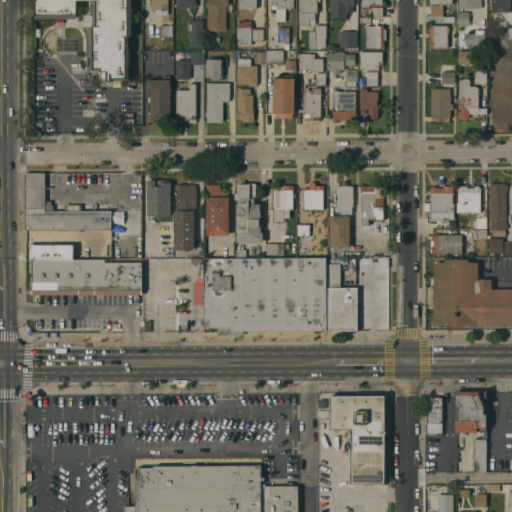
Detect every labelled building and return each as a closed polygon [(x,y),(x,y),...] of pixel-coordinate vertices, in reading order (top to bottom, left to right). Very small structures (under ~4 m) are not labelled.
[(131,0),(132,36),(128,36),(129,78),(110,79),(110,81),(101,81),(101,78),(97,78),(97,68),(89,68),(88,26),(93,26),(92,0),(77,0),(77,18),(34,18),(34,1),(36,1),(36,0),(131,0)] [(167,0),(168,10),(151,10),(151,0),(167,0)] [(225,30),(207,30),(207,0),(228,0),(228,5),(225,5),(225,30)] [(239,8),(239,0),(256,0),(256,8),(239,8)] [(293,0),(293,8),(271,9),(271,5),(270,5),(270,0),(293,0)] [(316,0),(317,12),(315,12),(315,24),(308,24),(308,25),(300,25),(299,0),(316,0)] [(353,0),(353,6),(352,6),(352,10),(346,10),(346,17),(329,17),(329,0),(353,0)] [(382,0),(382,4),(369,4),(369,7),(368,7),(368,9),(366,9),(366,7),(361,7),(361,0),(382,0)] [(458,8),(458,0),(481,0),(481,8),(458,8)] [(509,0),(509,12),(491,12),(491,5),(490,5),(490,1),(491,1),(491,0),(509,0)] [(431,15),(431,6),(442,6),(442,15),(431,15)] [(382,16),(371,16),(371,7),(382,7),(382,16)] [(469,25),(456,25),(457,11),(469,11),(469,25)] [(202,29),(195,29),(195,37),(202,38),(202,45),(189,45),(189,40),(187,40),(187,30),(191,31),(191,19),(202,19),(202,29)] [(263,40),(251,40),(251,44),(244,44),(244,43),(239,43),(239,37),(236,37),(236,22),(242,22),(242,21),(251,21),(251,28),(263,28),(263,40)] [(159,36),(158,25),(172,25),(172,36),(159,36)] [(326,37),(325,37),(325,47),(326,47),(326,49),(320,49),(320,47),(308,47),(308,31),(315,31),(315,25),(326,25),(326,37)] [(384,27),(384,29),(385,29),(385,40),(383,40),(383,48),(365,48),(365,25),(382,25),(384,27)] [(447,25),(447,28),(448,28),(448,32),(447,32),(447,47),(442,47),(442,49),(440,49),(440,47),(438,48),(438,49),(437,49),(437,48),(432,48),(432,49),(431,49),(431,48),(429,48),(429,45),(427,45),(427,42),(429,42),(429,39),(430,39),(430,25),(433,25),(447,25)] [(288,42),(277,42),(277,27),(288,27),(288,42)] [(468,48),(469,45),(465,45),(465,33),(474,33),(475,29),(484,30),(483,34),(485,34),(485,43),(486,43),(486,48),(468,48)] [(357,48),(339,48),(339,31),(356,31),(357,48)] [(204,64),(190,64),(190,71),(191,71),(191,77),(190,77),(190,79),(175,79),(175,60),(176,60),(176,57),(183,57),(183,51),(203,50),(204,64)] [(266,63),(256,63),(256,50),(266,50),(266,63)] [(283,50),(283,63),(266,63),(266,50),(283,50)] [(457,51),(478,50),(478,63),(458,64),(457,51)] [(382,65),(378,65),(378,69),(359,69),(359,51),(382,52),(382,65)] [(355,64),(344,64),(344,70),(339,70),(339,73),(332,73),(332,69),(327,69),(327,53),(334,53),(334,52),(344,52),(344,54),(355,54),(355,64)] [(323,71),(310,71),(310,69),(304,69),(305,72),(302,72),(302,69),(299,69),(299,57),(297,57),(297,54),(299,54),(299,53),(311,53),(311,54),(314,54),(314,59),(322,58),(323,71)] [(257,86),(248,86),(248,84),(237,84),(237,58),(250,58),(250,65),(257,65),(257,86)] [(206,76),(206,59),(221,59),(221,66),(223,66),(222,75),(221,75),(221,77),(206,76)] [(295,69),(284,69),(285,59),(295,59),(295,69)] [(357,82),(355,82),(355,86),(344,86),(344,81),(346,81),(346,69),(357,69),(357,82)] [(486,77),(477,78),(476,69),(486,69),(486,77)] [(454,83),(441,83),(441,71),(454,71),(454,83)] [(325,85),(315,85),(315,73),(325,73),(325,85)] [(150,95),(146,95),(146,79),(161,79),(161,75),(170,75),(170,120),(150,120),(150,95)] [(294,113),(292,113),(292,118),(275,118),(275,113),(273,113),(273,88),(273,76),(293,76),(293,78),(294,78),(294,113)] [(377,85),(366,85),(366,77),(377,77),(377,85)] [(478,108),(486,107),(486,114),(468,114),(468,118),(458,118),(458,96),(459,96),(459,80),(462,80),(463,79),(467,78),(469,80),(469,86),(475,86),(478,88),(478,108)] [(195,98),(197,98),(197,100),(195,100),(196,122),(189,122),(189,121),(183,121),(183,119),(181,119),(181,120),(178,120),(178,119),(176,119),(176,90),(189,90),(189,83),(195,83),(195,98)] [(229,99),(228,99),(228,101),(222,101),(222,122),(206,122),(206,83),(229,83),(229,99)] [(510,117),(492,118),(492,90),(496,90),(496,85),(501,85),(501,83),(504,83),(504,85),(509,85),(510,117)] [(320,117),(304,117),(304,90),(313,90),(313,87),(320,87),(320,117)] [(252,95),(252,109),(253,109),(253,122),(242,122),(242,118),(241,118),(241,119),(238,119),(238,118),(236,118),(236,109),(237,109),(236,109),(236,103),(237,103),(237,100),(236,100),(236,97),(237,97),(237,93),(236,93),(236,91),(237,91),(237,88),(250,88),(250,95),(252,95)] [(377,118),(368,118),(368,117),(368,113),(368,108),(365,109),(365,112),(364,114),(362,113),(360,112),(360,88),(367,88),(367,92),(378,92),(377,100),(376,100),(377,118)] [(450,103),(453,103),(453,109),(450,109),(450,117),(449,117),(449,121),(432,121),(432,117),(431,117),(431,88),(450,88),(450,103)] [(355,120),(353,120),(352,121),(349,121),(348,120),(339,120),(339,121),(333,121),(332,90),(338,90),(338,91),(355,91),(355,120)] [(44,172),(44,201),(50,201),(50,205),(53,205),(53,211),(64,211),(64,205),(108,204),(108,210),(111,210),(111,229),(26,230),(26,172),(44,172)] [(170,215),(146,215),(146,179),(155,179),(155,186),(159,186),(159,182),(170,182),(170,215)] [(352,186),(352,206),(351,206),(351,214),(340,214),(340,208),(335,208),(335,193),(334,193),(334,187),(335,187),(335,181),(341,181),(347,182),(347,186),(352,186)] [(303,187),(305,186),(308,186),(309,187),(308,182),(314,182),(314,185),(323,185),(323,189),(322,189),(323,209),(303,209),(303,202),(302,202),(302,198),(303,198),(303,189),(303,187)] [(489,193),(488,193),(488,190),(489,190),(489,183),(506,183),(506,185),(507,185),(505,194),(505,221),(507,228),(505,228),(505,230),(504,230),(505,236),(492,236),(492,230),(489,230),(489,193)] [(175,210),(176,210),(176,192),(175,192),(175,185),(195,184),(196,211),(193,211),(194,249),(186,250),(186,251),(181,251),(181,250),(175,250),(175,210)] [(206,184),(220,184),(220,192),(227,192),(227,196),(229,196),(229,235),(206,235),(206,184)] [(236,203),(238,203),(238,200),(235,200),(235,193),(237,193),(237,184),(255,184),(255,198),(254,198),(254,204),(259,204),(259,211),(260,211),(260,227),(261,227),(261,232),(262,232),(262,242),(236,242),(236,203)] [(273,222),(273,185),(283,185),(293,185),(293,187),(294,187),(294,189),(293,189),(293,190),(292,190),(294,190),(294,192),(292,192),(292,194),(295,194),(295,197),(292,197),(292,209),(289,209),(289,218),(283,218),(283,219),(284,219),(284,221),(283,221),(283,222),(273,222)] [(480,212),(456,212),(456,203),(457,203),(457,186),(467,186),(467,187),(474,187),(475,185),(478,186),(480,188),(480,212)] [(361,186),(383,186),(383,219),(368,219),(368,221),(370,221),(370,224),(368,224),(368,225),(361,225),(361,186)] [(431,186),(435,186),(436,188),(443,187),(443,186),(452,186),(452,203),(453,203),(453,212),(430,212),(430,200),(428,200),(428,197),(430,197),(429,188),(431,186)] [(329,216),(349,216),(349,247),(339,247),(339,249),(334,249),(334,248),(329,248),(329,216)] [(464,221),(476,221),(476,216),(486,216),(486,228),(464,228),(464,221)] [(430,217),(442,217),(442,227),(430,227),(430,217)] [(309,225),(309,235),(296,235),(297,224),(309,225)] [(486,229),(486,239),(472,239),(472,229),(486,229)] [(461,234),(461,254),(436,254),(436,255),(431,255),(431,252),(430,252),(430,248),(431,248),(431,246),(430,246),(430,240),(432,240),(431,239),(431,238),(429,238),(429,236),(430,236),(432,234),(434,234),(461,234)] [(501,242),(511,242),(511,254),(501,254),(501,242)] [(283,243),(283,255),(277,255),(277,254),(266,254),(266,243),(283,243)] [(235,249),(238,249),(238,245),(243,245),(243,249),(245,249),(245,257),(235,257),(235,249)] [(242,330),(242,334),(217,334),(217,328),(208,328),(208,325),(201,325),(201,318),(203,318),(203,304),(201,304),(201,288),(203,288),(203,258),(325,258),(325,264),(327,264),(327,330),(242,330)] [(32,259),(104,259),(104,262),(141,262),(141,294),(32,294),(32,259)] [(327,264),(329,264),(329,259),(347,259),(347,271),(340,271),(340,287),(356,287),(357,330),(327,330),(327,264)] [(434,313),(434,262),(445,262),(445,259),(456,259),(468,259),(468,262),(479,262),(479,275),(481,275),(481,279),(484,279),(492,279),(492,289),(511,289),(511,324),(478,325),(457,325),(432,325),(432,313),(434,313)] [(456,419),(459,419),(458,408),(456,408),(456,392),(486,392),(487,431),(484,431),(484,432),(477,432),(477,433),(456,433),(456,419)] [(384,395),(384,484),(351,484),(350,429),(329,430),(329,396),(384,395)] [(426,397),(441,397),(441,433),(426,433),(426,400),(426,397)] [(473,439),(486,439),(486,471),(473,471),(473,439)] [(123,511),(123,506),(135,506),(135,468),(152,468),(152,465),(261,465),(261,485),(297,485),(297,511),(123,511)] [(499,491),(487,492),(487,484),(499,484),(499,491)] [(476,494),(485,494),(485,506),(475,505),(476,494)] [(451,511),(451,495),(438,495),(438,511),(451,511)]
